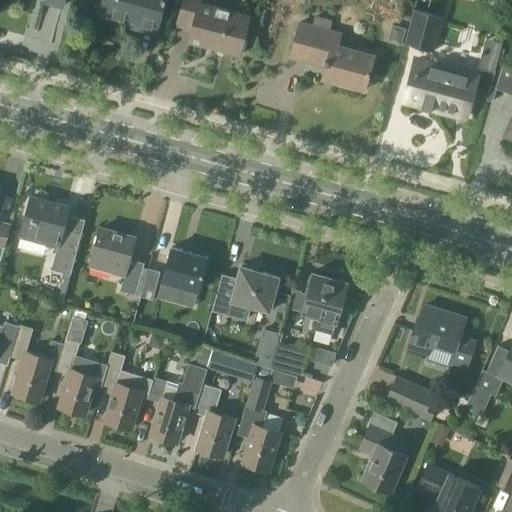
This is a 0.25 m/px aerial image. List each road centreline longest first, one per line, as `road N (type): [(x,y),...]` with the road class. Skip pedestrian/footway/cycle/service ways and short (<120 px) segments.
road 1 (secondary): [(511,254),(0,105)]
road 2 (residential): [(252,511),(0,432)]
road 3 (residential): [(286,511),(393,272)]
